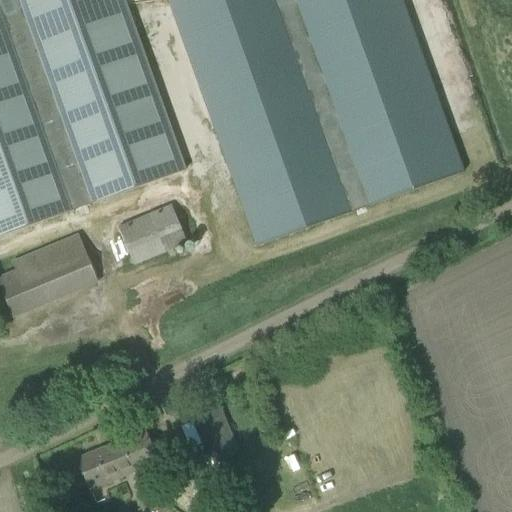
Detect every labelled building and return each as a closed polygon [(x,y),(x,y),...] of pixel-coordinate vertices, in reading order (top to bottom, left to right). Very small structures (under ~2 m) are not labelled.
[(0,0),(0,236),(185,171),(123,0),(0,0)] [(402,0),(167,0),(256,247),(464,172),(402,0)] [(172,206),(119,229),(135,266),(188,244),(172,206)] [(0,279),(0,282),(14,317),(97,283),(78,238),(15,264),(21,279),(14,282),(12,275),(0,279)] [(215,447),(221,462),(240,454),(221,410),(197,420),(210,449),(215,447)] [(79,461),(91,490),(159,462),(146,432),(79,461)] [(211,482),(202,484),(204,497),(213,496),(211,482)]
